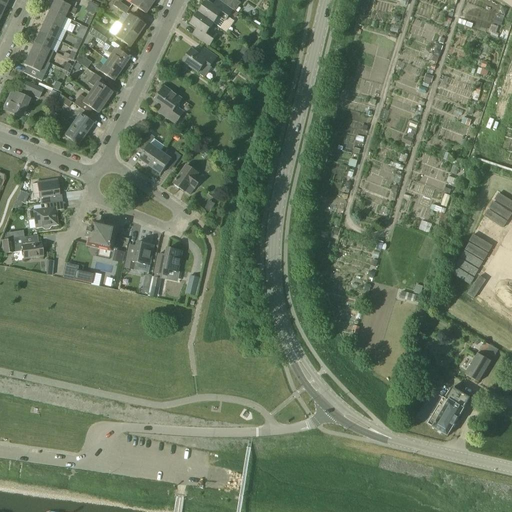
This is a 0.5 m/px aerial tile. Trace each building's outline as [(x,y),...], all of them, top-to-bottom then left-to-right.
[(65,18),(65,17),(67,12),(74,15),(77,10),(75,8),(77,3),(69,0),(63,0),(62,3),(55,0),(54,0),(50,11),(65,18)] [(124,14),(128,8),(115,0),(112,6),(124,14)] [(145,14),(153,3),(148,0),(132,0),(130,3),(145,14)] [(199,13),(214,24),(221,14),(229,19),(234,12),(217,0),(213,6),(207,1),(199,13)] [(218,0),(235,11),(238,13),(241,9),(238,7),(241,3),(236,0),(218,0)] [(72,20),(65,17),(65,18),(50,11),(44,21),(60,28),(67,32),(72,20)] [(209,30),(214,24),(199,13),(191,24),(201,32),(197,38),(209,47),(217,36),(209,30)] [(122,26),(137,36),(144,25),(130,15),(122,26)] [(55,39),(60,28),(44,21),(39,32),(55,39)] [(94,22),(92,27),(105,36),(108,30),(96,23),(94,22)] [(76,36),(78,37),(83,39),(88,29),(81,26),(76,36)] [(130,47),(137,36),(122,26),(115,37),(130,47)] [(105,36),(92,27),(92,28),(89,35),(104,44),(108,38),(104,36),(105,36)] [(50,50),(55,39),(39,32),(34,43),(49,50),(50,50)] [(54,52),(50,50),(49,50),(34,43),(29,54),(49,63),(54,52)] [(108,61),(121,70),(129,59),(110,46),(107,51),(112,55),(108,61)] [(217,57),(205,49),(204,49),(205,50),(201,56),(192,50),(183,63),(198,74),(205,78),(212,68),(211,67),(217,57)] [(49,63),(29,54),(24,65),(26,66),(23,73),(41,82),(50,64),(49,63)] [(81,54),(76,61),(87,69),(92,62),(81,54)] [(114,81),(121,70),(108,61),(104,66),(99,63),(95,68),(114,81)] [(90,93),(105,103),(112,93),(106,89),(109,84),(95,74),(88,83),(94,87),(90,93)] [(22,89),(19,95),(12,91),(3,110),(20,118),(29,99),(30,96),(39,100),(43,90),(24,81),(21,89),(22,89)] [(58,92),(61,83),(56,81),(52,89),(58,92)] [(176,107),(182,99),(165,88),(156,100),(155,100),(167,109),(163,115),(176,124),(184,113),(176,107)] [(50,96),(57,99),(60,93),(53,90),(50,96)] [(98,113),(105,103),(90,93),(86,99),(80,95),(74,104),(88,114),(92,109),(98,113)] [(68,108),(72,103),(60,95),(58,100),(68,108)] [(58,115),(53,112),(47,123),(52,126),(58,115)] [(511,114),(510,114),(500,149),(510,152),(508,160),(511,160),(511,114)] [(72,125),(86,135),(93,124),(79,115),(72,125)] [(78,145),(86,135),(72,125),(65,136),(78,145)] [(150,167),(160,152),(150,145),(155,138),(150,134),(142,146),(147,149),(140,159),(150,167)] [(160,152),(150,167),(161,174),(168,164),(173,168),(181,156),(176,152),(171,160),(160,152)] [(174,184),(185,192),(191,195),(195,190),(194,189),(195,189),(202,179),(197,175),(198,174),(186,166),(177,179),(176,179),(175,180),(176,181),(174,184)] [(50,204),(62,202),(61,195),(59,195),(57,180),(37,182),(37,183),(35,188),(38,190),(39,199),(49,197),(50,204)] [(22,204),(23,204),(27,194),(21,191),(16,201),(22,204)] [(62,202),(50,204),(45,205),(45,209),(29,211),(30,217),(34,220),(35,229),(42,228),(45,230),(49,229),(51,226),(58,225),(56,211),(64,210),(62,202)] [(111,250),(116,228),(94,224),(93,230),(90,229),(90,226),(89,226),(87,238),(84,237),(84,238),(91,239),(90,245),(111,250)] [(26,238),(2,242),(4,255),(14,253),(14,254),(23,253),(24,259),(43,256),(41,243),(27,245),(26,238)] [(150,266),(154,246),(137,243),(135,253),(129,252),(125,268),(135,270),(136,263),(150,266)] [(178,272),(182,252),(168,249),(165,262),(158,261),(155,274),(167,276),(169,270),(178,272)] [(116,261),(123,263),(125,253),(118,251),(116,261)] [(48,260),(46,274),(53,275),(55,261),(48,260)] [(78,272),(76,281),(93,285),(95,275),(78,272)] [(187,294),(197,296),(200,279),(191,276),(187,294)] [(162,279),(155,278),(153,288),(159,289),(162,279)] [(484,357),(490,346),(485,343),(478,354),(476,357),(466,375),(479,383),(491,362),(484,357)] [(445,400),(448,401),(433,428),(448,437),(464,409),(470,399),(452,388),(445,400)]
